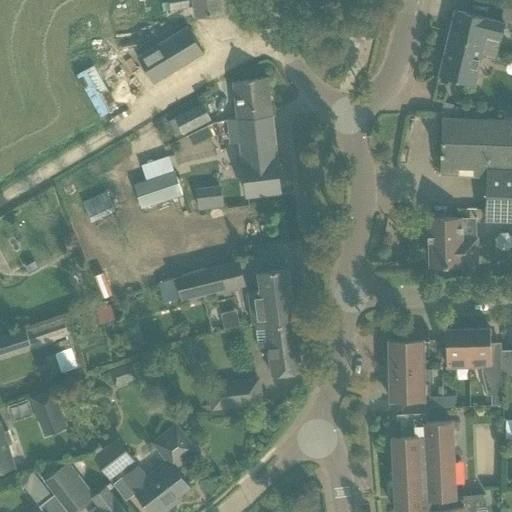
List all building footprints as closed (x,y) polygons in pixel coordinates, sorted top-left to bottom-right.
[(168,0),(170,9),(194,6),(196,16),(223,12),(221,0),(168,0)] [(495,59),(504,22),(454,10),(438,76),(474,85),(481,56),(495,59)] [(170,52),(143,68),(153,86),(207,54),(191,27),(164,43),(170,52)] [(233,82),(238,118),(239,121),(272,117),(267,77),(233,82)] [(169,121),(176,136),(210,119),(203,104),(169,121)] [(239,121),(238,118),(230,120),(233,145),(240,144),(246,195),(280,191),(272,117),(239,121)] [(443,117),(440,175),(458,175),(459,162),(488,163),(486,220),(511,221),(511,119),(463,118),(443,117)] [(155,178),(134,185),(141,207),(182,194),(171,161),(152,167),(155,178)] [(83,203),(92,221),(114,210),(106,192),(83,203)] [(429,248),(425,249),(426,261),(429,263),(429,266),(463,266),(463,264),(477,264),(477,238),(462,238),(461,218),(428,218),(429,248)] [(163,237),(170,260),(189,255),(182,231),(163,237)] [(34,261),(25,265),(29,272),(37,268),(34,261)] [(176,278),(181,302),(245,287),(239,261),(176,278)] [(247,293),(251,325),(295,319),(288,270),(258,273),(260,291),(247,293)] [(110,303),(96,308),(102,322),(115,317),(110,303)] [(26,329),(25,328),(0,336),(0,352),(30,343),(32,347),(69,335),(63,317),(26,329)] [(268,346),(272,376),(301,373),(295,322),(254,328),(257,347),(268,346)] [(468,329),(469,367),(481,367),(481,372),(487,395),(491,395),(491,406),(503,405),(501,345),(490,345),(490,328),(468,329)] [(447,367),(469,367),(468,329),(446,330),(447,367)] [(424,400),(423,340),(429,340),(428,330),(419,330),(419,339),(409,339),(400,339),(389,340),(390,401),(424,400)] [(419,330),(409,331),(409,339),(419,339),(419,330)] [(400,331),(400,339),(409,339),(409,331),(400,331)] [(71,346),(56,351),(62,369),(77,364),(71,346)] [(111,370),(115,385),(136,378),(131,363),(111,370)] [(253,404),(249,380),(217,384),(221,409),(253,404)] [(31,398),(45,435),(66,427),(52,390),(31,398)] [(454,396),(443,397),(443,407),(454,407),(454,396)] [(443,407),(443,397),(429,397),(430,408),(437,407),(443,407)] [(486,511),(485,495),(455,498),(451,421),(425,423),(426,436),(419,436),(418,435),(392,436),(395,511),(486,511)] [(0,471),(15,467),(7,444),(12,443),(8,431),(3,432),(0,422),(0,471)] [(136,493),(150,511),(163,511),(172,505),(170,502),(189,487),(174,468),(196,451),(182,433),(172,440),(166,432),(153,443),(171,466),(149,483),(137,467),(124,477),(136,493)] [(90,452),(110,478),(132,461),(115,439),(102,449),(99,445),(90,452)] [(56,494),(54,496),(66,511),(76,511),(89,502),(62,467),(45,481),(56,494)] [(34,472),(21,482),(28,491),(41,481),(34,472)] [(109,511),(124,511),(105,487),(92,497),(101,509),(105,506),(110,511),(109,511)] [(66,511),(54,496),(40,507),(43,511),(66,511)]
